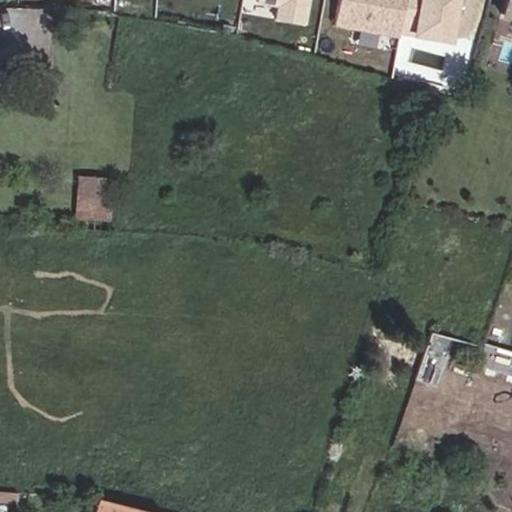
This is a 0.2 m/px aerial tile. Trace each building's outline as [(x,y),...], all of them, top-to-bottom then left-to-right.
[(304,25),(307,0),(257,0),(257,2),(278,6),(276,20),(304,25)] [(399,32),(404,0),(338,0),(334,27),(398,38),(399,32)] [(448,40),(454,0),(404,0),(399,32),(448,40)] [(511,0),(505,0),(502,12),(511,14),(511,0)] [(118,180),(79,177),(76,218),(115,221),(118,180)] [(147,511),(95,498),(92,511),(147,511)]
